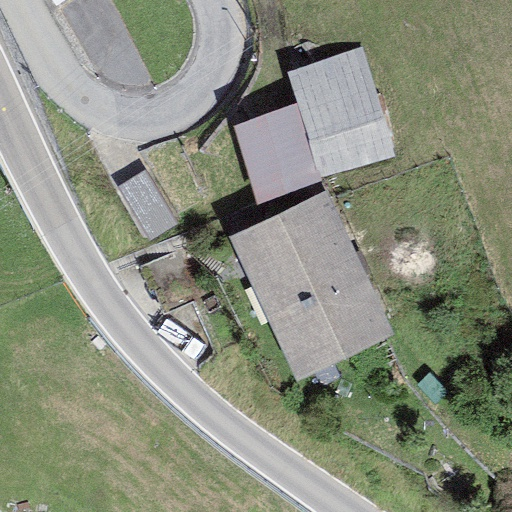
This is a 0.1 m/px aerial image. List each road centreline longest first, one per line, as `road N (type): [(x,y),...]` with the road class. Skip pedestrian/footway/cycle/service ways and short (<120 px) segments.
road 1 (unclassified): [(351,511),(213,415),(124,330),(72,251),(0,107)]
road 2 (residential): [(18,0),(72,91),(122,118),(153,119),(180,110),(216,71),(223,42),(214,0)]
